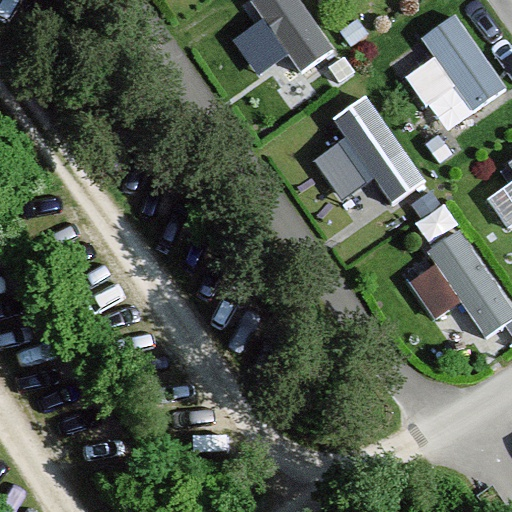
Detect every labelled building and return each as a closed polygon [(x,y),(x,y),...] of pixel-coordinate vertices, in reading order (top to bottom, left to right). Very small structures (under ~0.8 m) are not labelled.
[(309,0),(257,0),(305,64),(339,38),(309,0)] [(459,79),(478,106),(511,81),(511,76),(459,4),(422,30),(435,49),(410,67),(432,98),(459,79)] [(351,132),(318,155),(345,193),(375,172),(393,198),(430,172),(370,86),(336,110),(351,132)] [(511,172),(491,189),(511,217),(511,172)] [(439,311),(465,293),(491,331),(511,316),(511,287),(466,219),(434,240),(443,254),(414,274),(439,311)]
